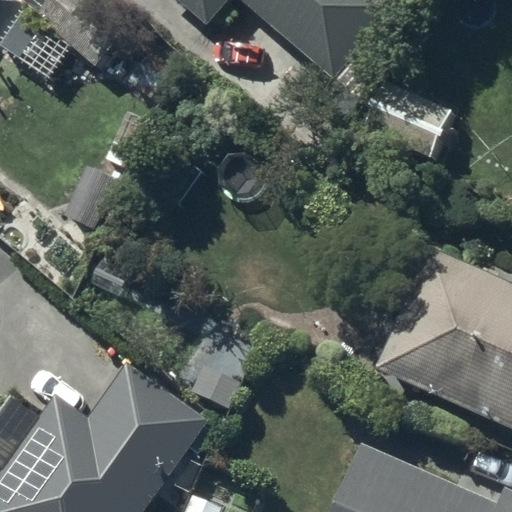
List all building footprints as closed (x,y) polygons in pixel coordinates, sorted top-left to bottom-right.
[(234,0),(259,0),(344,71),(405,0),(195,0),(218,19),(234,0)] [(278,91),(259,112),(316,162),(335,141),(278,91)] [(462,122),(393,91),(370,142),(439,173),(462,122)] [(511,278),(434,245),(403,315),(377,303),(368,324),(392,335),(379,363),(511,422),(511,278)] [(250,347),(224,333),(202,373),(207,375),(192,403),(220,418),(234,391),(228,388),(250,347)] [(144,511),(210,418),(125,361),(85,419),(55,398),(0,477),(0,511),(144,511)] [(497,502),(361,441),(328,511),(511,511),(511,488),(505,486),(497,502)]
